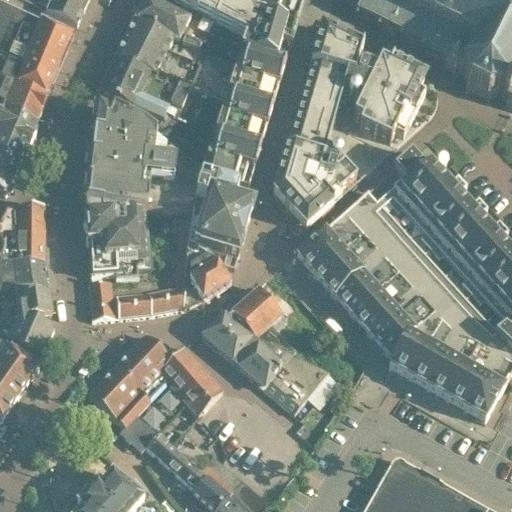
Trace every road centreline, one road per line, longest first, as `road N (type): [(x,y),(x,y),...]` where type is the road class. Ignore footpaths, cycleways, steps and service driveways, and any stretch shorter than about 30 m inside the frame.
road 1 (residential): [(66,353),(63,138),(99,45)]
road 2 (residential): [(0,490),(66,396),(66,353)]
